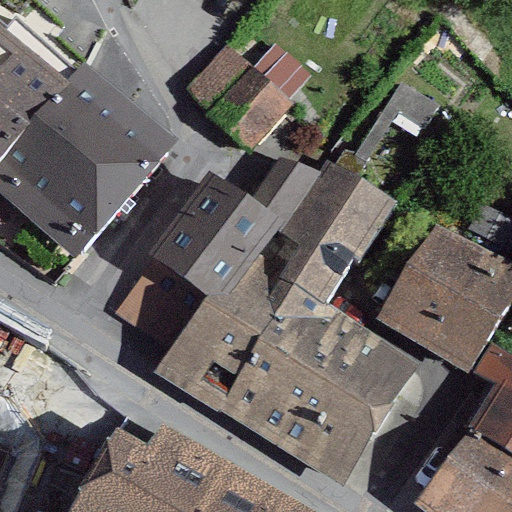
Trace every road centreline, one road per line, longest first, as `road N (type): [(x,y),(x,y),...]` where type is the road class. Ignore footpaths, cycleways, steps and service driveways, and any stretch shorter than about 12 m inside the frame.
road 1 (residential): [(102,0),(208,162),(55,326)]
road 2 (residential): [(327,511),(55,326)]
